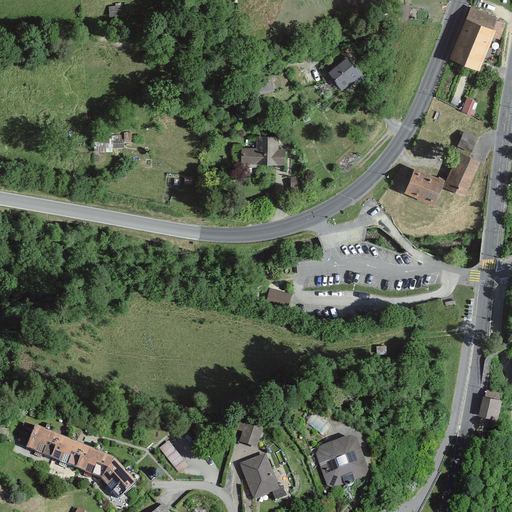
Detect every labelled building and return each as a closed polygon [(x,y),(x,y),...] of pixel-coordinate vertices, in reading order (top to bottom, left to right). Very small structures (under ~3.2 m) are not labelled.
[(467,17),(450,57),(479,69),(495,29),(467,17)] [(343,92),(362,76),(346,56),(326,72),(343,92)] [(259,80),(262,90),(272,87),(270,78),(259,80)] [(473,149),(478,134),(463,129),(458,144),(473,149)] [(95,150),(114,150),(114,146),(129,146),(129,131),(95,132),(95,150)] [(257,135),(256,148),(241,147),(241,163),(285,165),(286,149),(279,149),(280,136),(257,135)] [(466,196),(481,161),(459,152),(444,187),(466,196)] [(413,168),(403,192),(435,204),(444,180),(413,168)] [(290,188),(306,187),(306,175),(290,176),(290,188)] [(290,302),(293,291),(272,285),(269,296),(290,302)] [(499,400),(483,395),(477,414),(494,419),(499,400)] [(261,431),(242,426),(238,442),(257,447),(261,431)] [(111,459),(34,427),(26,448),(100,479),(119,501),(133,483),(111,459)] [(350,436),(312,450),(327,489),(365,474),(350,436)] [(168,441),(159,448),(179,474),(189,466),(168,441)] [(264,455),(239,464),(252,498),(277,489),(264,455)] [(172,511),(162,502),(151,511),(172,511)]
